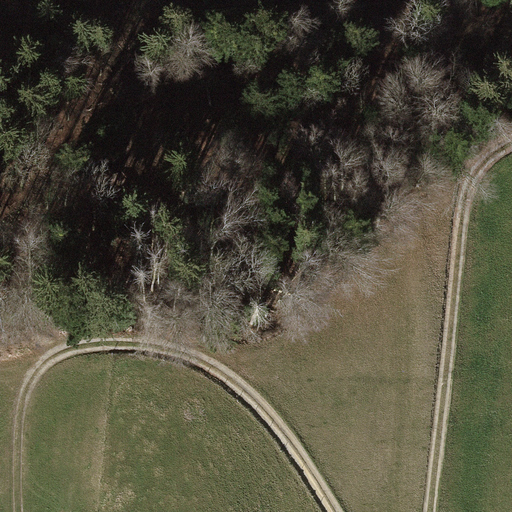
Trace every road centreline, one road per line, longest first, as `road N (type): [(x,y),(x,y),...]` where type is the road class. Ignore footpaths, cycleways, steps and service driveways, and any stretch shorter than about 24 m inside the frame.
road 1 (track): [(8,511),(21,398),(49,356),(177,345),(252,394),(329,511)]
road 2 (track): [(432,511),(464,216),(476,173),(511,142)]
